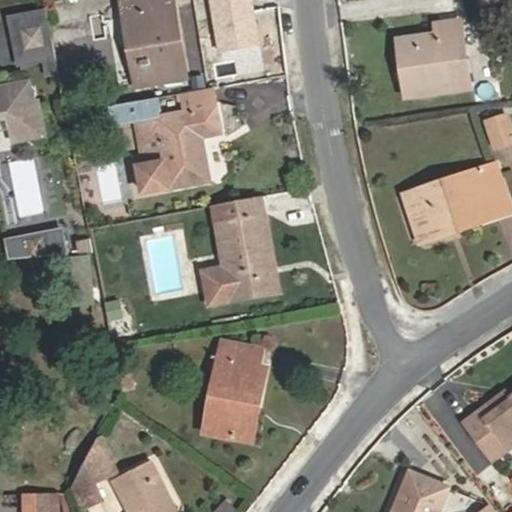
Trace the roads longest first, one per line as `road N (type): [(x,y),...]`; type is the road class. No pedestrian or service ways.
road 1 (residential): [(404,368),(338,157),(322,0)]
road 2 (residential): [(293,511),(404,368)]
road 3 (residential): [(404,368),(511,306)]
